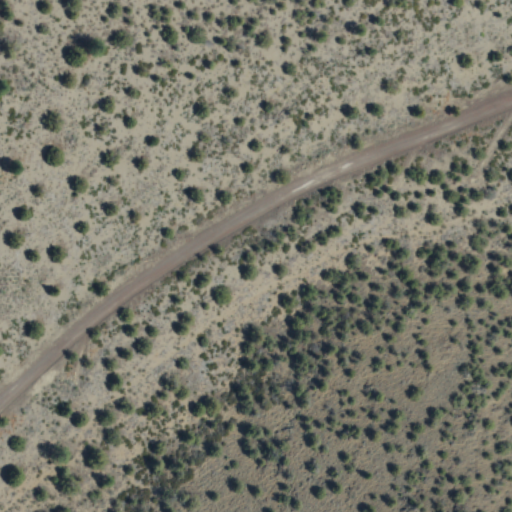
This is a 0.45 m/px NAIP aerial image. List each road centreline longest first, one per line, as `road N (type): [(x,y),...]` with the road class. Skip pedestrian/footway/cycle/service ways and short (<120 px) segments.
road 1 (residential): [(511,197),(434,226),(344,245),(251,291),(155,355),(61,456),(0,505)]
road 2 (residential): [(511,94),(295,184),(210,232),(112,297),(0,395)]
